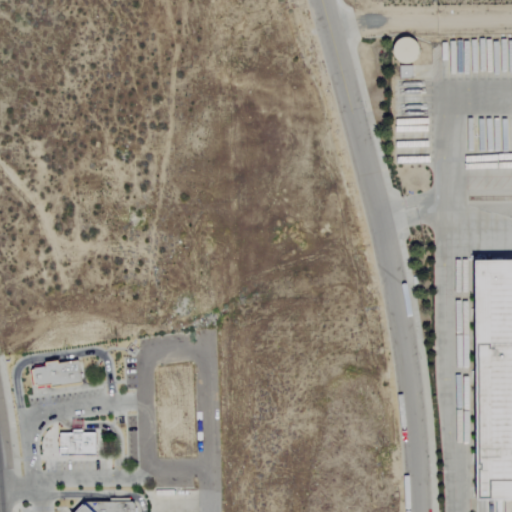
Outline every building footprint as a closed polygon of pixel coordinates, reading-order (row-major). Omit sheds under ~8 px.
[(406,38),(384,39),(386,63),(408,61),(406,38)] [(511,494),(471,494),(471,262),(511,262),(511,494)] [(75,361),(56,364),(55,361),(42,363),(42,368),(31,370),(31,371),(29,371),(31,386),(34,386),(34,387),(47,385),(47,389),(79,384),(75,361)] [(92,435),(80,435),(80,431),(70,431),(70,435),(58,435),(58,456),(92,456),(92,435)] [(130,511),(130,502),(81,502),(71,511),(130,511)]
